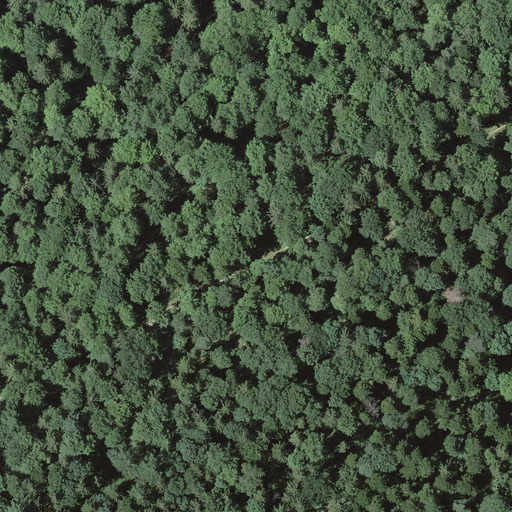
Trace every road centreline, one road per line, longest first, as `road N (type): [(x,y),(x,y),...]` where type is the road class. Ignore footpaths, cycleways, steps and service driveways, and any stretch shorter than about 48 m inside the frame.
road 1 (track): [(511,120),(268,258),(0,394)]
road 2 (track): [(52,511),(144,467),(343,426),(511,319)]
road 3 (track): [(444,0),(57,184),(0,198)]
road 4 (track): [(316,433),(223,511)]
